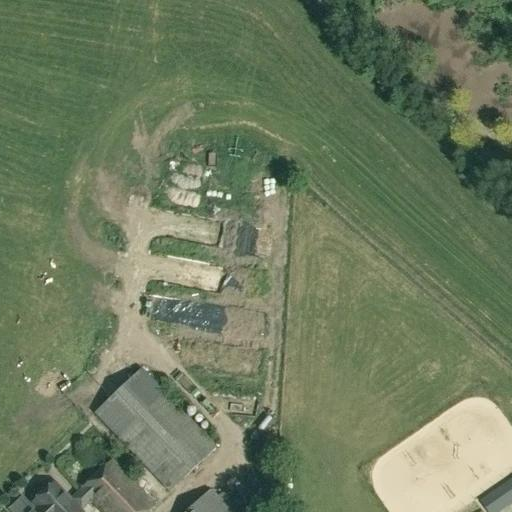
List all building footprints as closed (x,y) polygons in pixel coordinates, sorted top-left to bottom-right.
[(217,350),(216,363),(233,365),(234,352),(217,350)] [(95,415),(170,492),(216,448),(141,370),(95,415)] [(83,492),(91,500),(102,511),(150,511),(156,507),(113,461),(82,491),(83,492)] [(511,481),(483,501),(489,511),(502,511),(511,505),(511,481)] [(80,511),(91,500),(83,492),(71,502),(55,485),(33,506),(36,509),(33,511),(80,511)] [(230,511),(211,492),(190,511),(230,511)]
